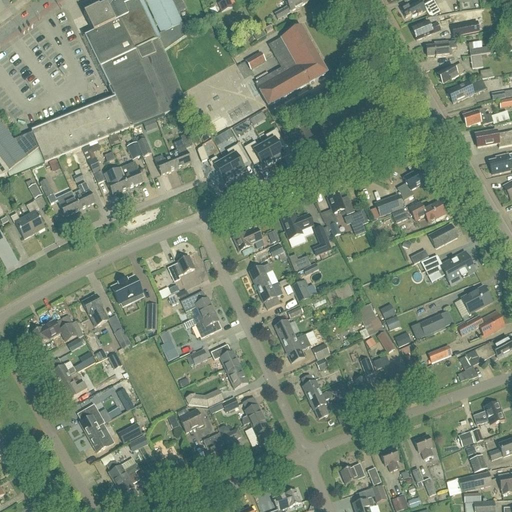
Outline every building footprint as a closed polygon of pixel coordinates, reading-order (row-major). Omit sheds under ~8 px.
[(117,62),(125,80),(136,76),(145,71),(166,117),(179,111),(187,108),(181,95),(163,53),(187,36),(169,0),(116,0),(105,7),(114,24),(93,34),(84,39),(99,70),(117,62)] [(221,14),(235,8),(232,0),(220,0),(222,3),(217,5),(221,14)] [(283,0),(282,1),(287,9),(274,16),(277,22),(307,5),(304,0),(283,0)] [(422,8),(421,5),(415,8),(413,6),(409,8),(408,7),(400,12),(405,21),(410,17),(412,20),(416,17),(417,18),(425,14),(428,19),(431,20),(440,15),(433,2),(425,7),(422,8)] [(99,8),(84,15),(93,34),(114,24),(105,7),(99,10),(99,8)] [(429,29),(427,24),(411,30),(416,43),(432,37),(432,36),(440,33),(437,25),(429,29)] [(454,38),(478,33),(476,24),(452,29),(454,38)] [(268,109),(327,75),(300,29),(280,41),(281,41),(269,48),(281,70),(254,85),(258,92),(268,109)] [(257,43),(264,38),(261,33),(253,37),(257,43)] [(452,58),(451,50),(455,50),(455,44),(448,44),(439,45),(439,47),(427,49),(427,58),(436,58),(436,59),(452,58)] [(481,57),(490,56),(488,49),(481,50),(469,51),(470,59),(481,57)] [(251,72),(264,64),(259,56),(246,64),(251,72)] [(481,57),(470,59),(472,72),(483,70),(481,57)] [(236,75),(247,71),(243,60),(232,63),(236,75)] [(114,100),(114,101),(121,98),(133,128),(133,130),(166,117),(145,71),(136,76),(125,80),(117,62),(99,70),(109,90),(108,91),(112,99),(113,99),(114,100)] [(465,75),(460,66),(453,70),(451,67),(442,72),(442,73),(437,76),(442,86),(450,82),(450,83),(458,79),(465,75)] [(482,81),(493,79),(491,71),(480,74),(481,81),(482,81)] [(486,90),(482,81),(469,87),(468,84),(447,93),(453,106),(474,96),(473,96),(486,90)] [(511,92),(504,94),(504,93),(491,96),(492,103),(502,101),(511,99),(511,92)] [(114,101),(114,100),(76,116),(89,148),(133,130),(133,128),(121,98),(114,101)] [(304,140),(309,152),(325,145),(320,134),(337,128),(343,138),(348,135),(373,120),(367,109),(368,109),(367,108),(366,108),(364,103),(352,110),(350,106),(345,109),(347,113),(339,118),(338,116),(298,132),(296,127),(282,133),(288,146),(304,140)] [(485,118),(483,112),(477,113),(462,118),(466,129),(481,125),(482,128),(492,125),(493,127),(508,122),(506,114),(491,118),(490,116),(485,118)] [(45,165),(89,148),(76,116),(31,133),(31,134),(32,135),(36,144),(38,150),(44,164),(45,165)] [(249,122),(253,128),(257,126),(254,119),(249,122)] [(5,177),(27,160),(38,150),(36,144),(32,135),(13,142),(0,125),(0,171),(4,177),(5,177)] [(244,134),(240,127),(233,131),(237,138),(244,134)] [(233,139),(229,132),(224,135),(228,142),(233,139)] [(267,141),(262,144),(274,165),(284,159),(277,147),(282,144),(276,132),(265,138),(267,141)] [(511,147),(511,133),(510,134),(511,135),(497,138),(496,133),(475,137),(477,150),(498,146),(498,150),(511,147)] [(172,160),(176,171),(191,165),(184,149),(191,146),(187,136),(180,139),(182,142),(174,145),(177,152),(169,155),(171,160),(172,160)] [(151,156),(145,141),(138,144),(144,159),(151,156)] [(255,144),(244,150),(252,164),(258,161),(263,171),(274,165),(262,144),(257,147),(255,144)] [(90,147),(82,150),(97,185),(104,182),(93,155),(100,152),(97,145),(90,148),(90,147)] [(136,145),(127,149),(130,156),(139,152),(136,145)] [(230,159),(225,162),(235,180),(245,174),(240,165),(245,161),(237,147),(226,153),(230,159)] [(203,149),(198,152),(197,153),(201,164),(202,164),(208,161),(203,149)] [(492,176),(511,172),(511,170),(511,156),(499,159),(500,162),(489,164),(492,176)] [(154,161),(161,178),(176,171),(172,160),(171,160),(164,163),(162,158),(154,161)] [(216,159),(208,164),(211,168),(213,167),(224,186),(235,180),(225,162),(219,166),(216,159)] [(56,162),(49,165),(51,171),(59,168),(56,162)] [(135,165),(120,171),(124,180),(128,191),(143,185),(136,169),(135,165)] [(80,175),(79,171),(74,174),(75,177),(73,179),(76,185),(84,181),(81,174),(80,175)] [(128,191),(124,180),(120,171),(105,177),(113,197),(128,191)] [(424,184),(418,172),(409,177),(408,177),(406,178),(405,180),(403,181),(406,186),(397,191),(404,203),(413,197),(411,193),(417,190),(416,189),(424,184)] [(35,186),(33,181),(26,184),(29,190),(28,190),(34,201),(41,197),(36,186),(35,186)] [(47,200),(54,197),(47,181),(40,185),(47,200)] [(511,182),(503,188),(510,202),(511,200),(511,182)] [(75,201),(80,212),(95,205),(86,185),(78,188),(80,192),(73,195),(75,201)] [(344,207),(339,196),(327,201),(333,216),(345,212),(347,217),(354,215),(350,205),(344,207)] [(374,205),(376,210),(379,220),(403,210),(397,196),(374,205)] [(80,212),(75,201),(68,204),(66,199),(58,203),(65,219),(80,212)] [(25,219),(34,236),(45,230),(36,213),(39,212),(35,203),(26,208),(30,216),(25,219)] [(444,216),(438,205),(429,210),(428,208),(422,211),(419,205),(408,211),(414,221),(415,222),(417,221),(424,218),(428,225),(430,224),(432,225),(435,223),(434,221),(444,216)] [(407,221),(403,211),(391,216),(396,226),(407,221)] [(363,213),(350,218),(353,226),(351,227),(355,238),(365,234),(362,227),(368,225),(363,213)] [(294,214),(280,220),(289,242),(303,237),(301,233),(313,228),(309,217),(297,222),(294,214)] [(34,236),(25,219),(20,221),(17,216),(11,219),(14,225),(15,225),(24,242),(34,236)] [(329,228),(333,239),(340,236),(336,225),(329,228)] [(436,251),(457,240),(450,227),(429,238),(436,251)] [(331,252),(322,229),(314,232),(320,248),(313,251),(316,258),(331,252)] [(245,235),(233,241),(239,253),(251,248),(250,247),(255,245),(257,251),(263,248),(261,242),(257,231),(245,236),(245,235)] [(272,259),(283,254),(279,247),(269,252),(272,259)] [(414,267),(428,259),(424,252),(410,259),(414,267)] [(475,273),(465,255),(442,267),(437,258),(420,265),(428,280),(442,272),(448,284),(459,278),(461,281),(475,273)] [(296,257),(289,260),(295,274),(311,268),(308,258),(298,262),(296,257)] [(174,284),(180,282),(179,279),(195,271),(189,259),(177,264),(178,266),(167,270),(174,284)] [(146,272),(153,287),(169,279),(163,264),(146,272)] [(252,282),(258,294),(271,288),(262,269),(249,275),(252,282)] [(120,286),(121,287),(113,291),(121,307),(123,306),(124,310),(137,304),(135,301),(144,297),(136,280),(128,284),(128,283),(120,286)] [(313,286),(315,291),(325,286),(323,281),(313,286)] [(298,305),(310,300),(302,283),(290,288),(298,305)] [(157,297),(167,293),(164,285),(154,289),(157,297)] [(277,285),(271,288),(258,294),(263,306),(264,305),(268,313),(280,307),(277,299),(283,297),(277,285)] [(446,286),(424,291),(425,298),(447,293),(446,286)] [(469,316),(491,304),(483,290),(461,302),(469,316)] [(200,318),(213,312),(208,300),(206,301),(202,294),(181,304),(186,315),(196,310),(200,318)] [(368,298),(371,303),(378,299),(375,294),(368,298)] [(168,300),(172,308),(178,305),(174,297),(168,300)] [(109,323),(102,310),(96,298),(82,305),(89,317),(95,329),(109,323)] [(450,303),(458,317),(466,313),(457,299),(450,303)] [(156,309),(148,308),(148,322),(156,323),(156,309)] [(290,320),(302,314),(300,308),(287,314),(290,320)] [(200,318),(193,321),(196,327),(194,328),(201,342),(221,332),(218,324),(219,324),(213,312),(200,318)] [(504,328),(496,313),(480,322),(478,319),(465,326),(465,325),(457,329),(461,338),(479,329),(484,339),(504,328)] [(424,338),(445,329),(439,316),(418,326),(424,338)] [(374,317),(365,320),(369,330),(378,327),(374,317)] [(130,348),(122,333),(123,332),(116,320),(108,325),(122,352),(130,348)] [(385,323),(389,333),(396,330),(392,321),(385,323)] [(70,326),(58,332),(59,332),(65,345),(77,339),(78,340),(83,338),(76,323),(71,325),(70,326)] [(283,347),(296,341),(287,323),(274,329),(283,347)] [(60,336),(54,325),(53,324),(42,329),(30,336),(37,349),(49,342),(60,336)] [(387,356),(395,352),(384,334),(376,339),(387,356)] [(394,340),(398,350),(410,345),(406,335),(394,340)] [(296,341),(283,347),(291,366),(305,360),(301,353),(311,348),(305,337),(296,341)] [(369,337),(362,340),(366,349),(373,345),(369,337)] [(511,351),(511,343),(510,340),(494,348),(492,344),(466,358),(472,369),(496,356),(498,361),(509,355),(508,354),(511,351)] [(78,341),(67,347),(70,353),(81,347),(78,341)] [(172,343),(160,349),(167,364),(179,358),(172,343)] [(317,362),(329,356),(325,346),(312,352),(317,362)] [(225,372),(238,365),(233,354),(231,355),(227,347),(211,355),(214,363),(220,360),(225,372)] [(431,365),(452,357),(448,348),(427,356),(431,365)] [(195,367),(208,362),(204,351),(190,357),(195,367)] [(90,355),(83,359),(89,368),(95,365),(90,355)] [(116,356),(108,360),(113,371),(122,367),(116,356)] [(319,373),(329,368),(325,360),(315,365),(319,373)] [(366,378),(374,375),(368,361),(360,364),(366,378)] [(58,386),(71,379),(71,378),(77,375),(74,369),(68,373),(65,367),(62,369),(59,362),(50,366),(54,373),(52,374),(58,386)] [(244,377),(238,365),(225,372),(230,383),(234,392),(247,386),(244,377)] [(400,374),(397,367),(388,371),(391,378),(388,379),(393,391),(407,386),(402,373),(400,374)] [(477,379),(473,370),(458,377),(461,384),(468,381),(469,382),(472,381),(477,379)] [(308,401),(321,395),(315,383),(313,384),(310,377),(301,381),(304,388),(302,389),(308,401)] [(71,379),(58,386),(64,397),(66,396),(70,403),(78,398),(75,391),(77,390),(71,379)] [(367,387),(364,380),(355,383),(358,390),(355,391),(360,404),(374,398),(369,386),(367,387)] [(186,381),(180,383),(182,389),(188,386),(186,381)] [(345,385),(321,396),(321,395),(308,401),(313,413),(315,411),(319,418),(327,414),(324,407),(326,406),(325,403),(329,401),(330,403),(340,399),(341,402),(351,398),(345,385)] [(126,413),(134,409),(124,391),(116,395),(126,413)] [(185,400),(188,407),(208,409),(214,407),(210,396),(204,399),(195,397),(194,396),(185,400)] [(239,409),(234,400),(221,406),(221,405),(209,410),(211,416),(223,411),(226,415),(239,409)] [(250,425),(263,419),(257,407),(254,400),(243,405),(246,412),(244,413),(247,419),(243,421),(243,425),(244,428),(250,425)] [(490,427),(503,422),(497,404),(484,409),(485,414),(473,418),(476,428),(489,423),(490,427)] [(103,427),(104,426),(93,408),(77,417),(81,424),(79,425),(86,436),(103,427)] [(122,416),(118,410),(108,416),(111,422),(122,416)] [(186,436),(194,432),(204,428),(197,412),(178,420),(186,436)] [(250,425),(260,448),(273,442),(263,419),(250,425)] [(113,446),(110,440),(105,433),(106,432),(103,427),(86,436),(97,456),(110,448),(109,448),(113,446)] [(137,427),(119,437),(123,446),(141,436),(137,427)] [(229,454),(238,450),(234,442),(242,439),(238,430),(221,438),(229,454)] [(476,445),(482,442),(479,431),(472,434),(476,445)] [(462,449),(473,445),(469,434),(458,438),(462,449)] [(211,466),(224,460),(219,449),(224,446),(219,436),(203,443),(208,453),(205,454),(211,466)] [(432,458),(429,451),(432,450),(427,438),(413,443),(418,455),(421,454),(423,462),(432,458)] [(144,439),(129,447),(133,455),(148,447),(144,439)] [(503,460),(511,457),(511,455),(511,441),(498,446),(500,451),(488,455),(491,463),(502,459),(503,460)] [(155,453),(159,462),(164,460),(159,451),(155,453)] [(399,471),(396,464),(398,463),(394,451),(380,456),(385,468),(387,467),(390,475),(399,471)] [(474,475),(487,470),(482,457),(469,462),(474,475)] [(179,466),(176,459),(168,463),(171,470),(168,471),(174,483),(187,477),(182,465),(179,466)] [(109,475),(115,486),(135,475),(135,474),(139,472),(133,461),(119,469),(115,463),(107,468),(111,474),(109,475)] [(163,478),(156,464),(142,470),(147,478),(152,476),(155,483),(163,478)] [(365,479),(360,467),(352,470),(352,469),(340,474),(345,487),(357,482),(365,479)] [(367,474),(373,489),(381,485),(375,470),(367,474)] [(135,475),(115,486),(122,498),(122,497),(127,505),(139,498),(134,490),(132,487),(140,482),(135,475)] [(511,475),(498,478),(501,493),(502,497),(511,495),(511,475)] [(490,487),(487,476),(458,482),(461,494),(490,487)] [(399,482),(406,503),(416,500),(413,491),(413,492),(409,479),(399,482)] [(429,499),(435,496),(429,481),(423,483),(429,499)] [(376,505),(386,501),(382,488),(371,491),(376,505)] [(276,511),(282,511),(288,510),(301,505),(296,492),(283,497),(272,501),(276,511)] [(394,511),(401,511),(408,510),(404,498),(391,502),(394,511)] [(352,506),(354,511),(369,511),(374,509),(371,500),(352,506)]
